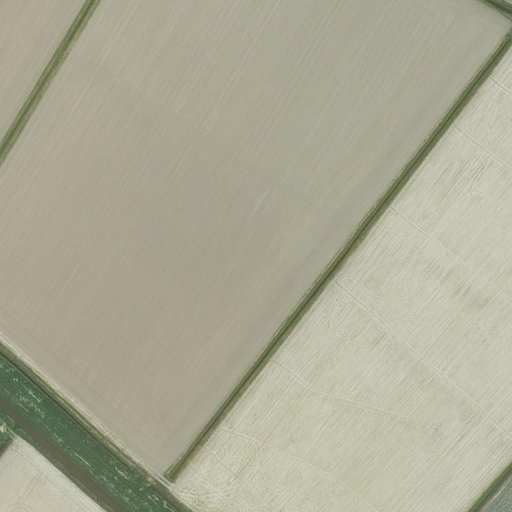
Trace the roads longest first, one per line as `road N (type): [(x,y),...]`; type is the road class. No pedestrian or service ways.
road 1 (track): [(0,337),(162,482),(207,511)]
road 2 (track): [(0,375),(157,511)]
